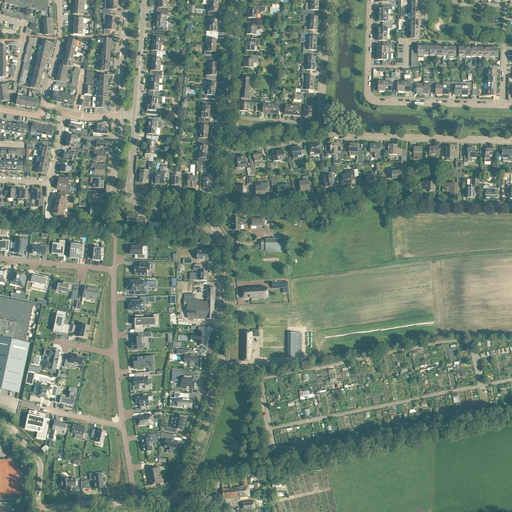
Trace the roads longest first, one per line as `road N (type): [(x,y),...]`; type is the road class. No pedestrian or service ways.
road 1 (residential): [(223,197),(258,202),(403,184),(434,205),(511,206)]
road 2 (tertiary): [(178,501),(221,364),(219,237)]
road 3 (residential): [(511,140),(327,133)]
road 4 (residential): [(503,105),(377,102),(368,96),(368,66)]
road 5 (residential): [(320,124),(328,0)]
